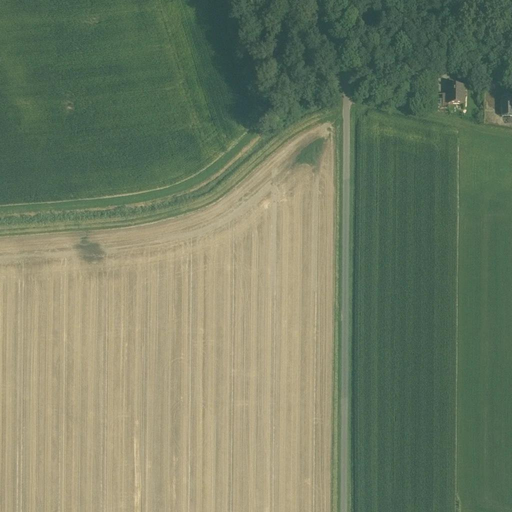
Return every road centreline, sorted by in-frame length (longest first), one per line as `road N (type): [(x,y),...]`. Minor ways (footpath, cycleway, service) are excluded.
road 1 (unclassified): [(323,0),(345,99),(344,511)]
road 2 (track): [(344,81),(511,76)]
